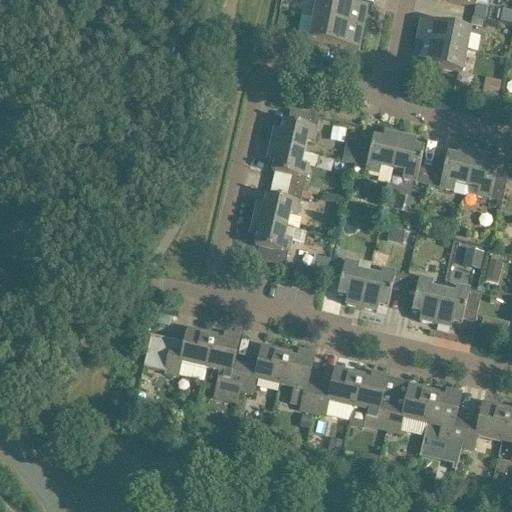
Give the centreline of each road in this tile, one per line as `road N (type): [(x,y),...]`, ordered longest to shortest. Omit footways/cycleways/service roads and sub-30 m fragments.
road 1 (residential): [(212,300),(262,82),(380,106)]
road 2 (residential): [(511,370),(212,300)]
road 3 (residential): [(380,106),(511,135)]
